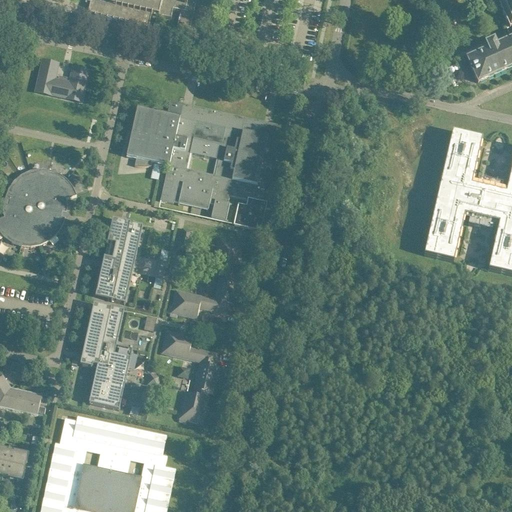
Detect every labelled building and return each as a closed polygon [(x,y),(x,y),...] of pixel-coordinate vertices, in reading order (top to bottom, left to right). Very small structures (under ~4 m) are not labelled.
[(196,0),(183,0),(182,3),(175,1),(175,0),(90,0),(88,14),(136,26),(135,31),(147,34),(151,16),(171,20),(173,11),(180,13),(177,28),(189,31),(196,0)] [(486,46),(487,48),(488,51),(467,60),(478,84),(511,68),(511,0),(489,0),(491,3),(496,1),(509,29),(511,28),(511,39),(496,47),(494,42),(486,46)] [(153,24),(151,34),(157,35),(159,26),(153,24)] [(42,62),(35,93),(82,103),(88,73),(73,69),(69,85),(66,84),(67,80),(59,78),(58,82),(54,81),(58,66),(42,62)] [(260,232),(266,206),(283,128),(170,102),(167,116),(137,110),(126,158),(136,161),(134,168),(137,168),(140,169),(143,169),(146,169),(149,169),(151,168),(151,167),(152,164),(168,168),(167,173),(166,177),(160,203),(173,205),(174,203),(178,204),(178,207),(179,207),(179,204),(207,210),(207,213),(208,213),(209,205),(214,206),(211,219),(226,223),(228,223),(228,222),(226,222),(229,206),(231,207),(231,206),(229,205),(228,205),(229,197),(248,201),(246,207),(238,205),(233,226),(234,226),(234,227),(240,228),(241,228),(247,230),(247,229),(247,230),(253,231),(254,231),(260,233),(260,232)] [(452,133),(424,257),(454,264),(464,217),(470,218),(493,224),(499,225),(488,272),(511,277),(511,167),(506,195),(500,194),(477,188),(471,187),(473,179),(482,140),(452,133)] [(153,167),(150,181),(158,183),(161,168),(153,167)] [(56,237),(61,230),(62,229),(65,220),(61,219),(62,213),(66,214),(67,210),(67,207),(66,201),(76,198),(76,197),(73,189),(72,188),(66,182),(66,181),(59,176),(58,175),(50,172),(48,172),(40,171),(39,171),(30,173),(29,173),(22,177),(21,177),(14,183),(13,184),(8,191),(8,192),(5,200),(5,201),(9,202),(8,207),(4,206),(3,209),(3,213),(3,216),(4,219),(0,220),(0,235),(3,239),(4,240),(11,245),(12,245),(20,248),(21,248),(30,249),(31,249),(39,248),(40,247),(48,244),(56,237)] [(96,296),(95,299),(107,302),(125,306),(142,228),(112,221),(112,222),(109,234),(104,256),(105,256),(107,256),(102,275),(101,275),(101,274),(96,296)] [(192,233),(182,231),(178,250),(187,252),(192,233)] [(235,278),(243,247),(226,243),(227,241),(220,239),(220,242),(217,241),(216,248),(218,248),(214,268),(221,270),(214,301),(175,292),(172,309),(169,308),(168,315),(170,315),(170,318),(176,319),(177,317),(197,321),(199,310),(227,317),(229,305),(233,306),(239,279),(235,278)] [(176,260),(174,268),(182,270),(184,261),(176,260)] [(93,306),(83,354),(80,367),(92,370),(92,369),(93,367),(97,368),(89,405),(119,412),(133,351),(119,348),(116,347),(124,313),(93,306)] [(148,317),(145,330),(155,332),(158,319),(148,317)] [(8,324),(0,322),(0,323),(0,332),(6,334),(8,324)] [(185,424),(186,422),(202,426),(209,394),(213,395),(218,373),(219,368),(215,367),(218,356),(190,350),(192,339),(166,333),(161,355),(199,364),(195,382),(199,383),(196,397),(185,394),(181,414),(178,413),(177,420),(179,421),(178,423),(185,424)] [(12,364),(10,373),(17,375),(19,366),(12,364)] [(0,409),(37,418),(37,417),(44,418),(45,410),(39,409),(39,405),(46,407),(48,398),(42,397),(42,396),(11,390),(3,377),(0,379),(0,409)] [(150,378),(148,386),(156,388),(158,380),(150,378)] [(55,446),(40,511),(166,511),(175,472),(165,470),(167,459),(163,458),(167,438),(78,419),(77,424),(65,421),(61,443),(64,443),(63,448),(55,446)] [(0,478),(2,478),(2,477),(8,479),(7,480),(23,483),(29,455),(14,452),(13,453),(8,452),(8,451),(0,448),(0,478)]
